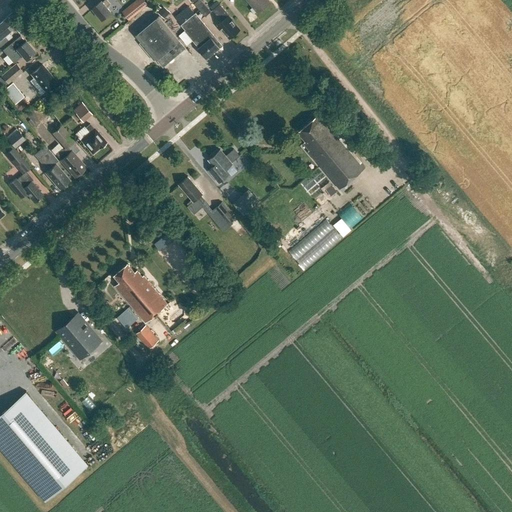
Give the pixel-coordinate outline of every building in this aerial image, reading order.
[(107,0),(104,0),(103,1),(102,0),(93,8),(102,19),(111,12),(107,7),(111,4),(107,0)] [(144,0),(138,0),(123,13),(128,19),(147,4),(144,0)] [(211,11),(200,0),(198,0),(194,4),(205,16),(211,11)] [(267,0),(247,0),(258,12),(270,2),(267,0)] [(218,24),(229,38),(240,29),(233,21),(234,20),(220,3),(213,10),(222,21),(218,24)] [(199,48),(206,57),(219,47),(218,46),(221,43),(196,12),(181,24),(185,30),(199,48)] [(157,59),(163,67),(186,48),(179,40),(180,40),(159,16),(136,35),(156,59),(157,59)] [(0,40),(15,27),(6,17),(0,22),(0,40)] [(6,53),(14,63),(23,55),(27,59),(35,52),(26,40),(25,41),(21,35),(8,46),(10,49),(6,53)] [(0,74),(0,76),(6,84),(21,72),(14,63),(0,74)] [(51,77),(53,76),(42,64),(31,73),(34,77),(29,81),(37,89),(41,85),(46,91),(56,83),(51,77)] [(9,84),(1,91),(9,101),(17,93),(9,84)] [(13,106),(18,112),(26,104),(21,98),(13,106)] [(91,113),(84,105),(74,113),(82,121),(91,113)] [(303,143),(309,150),(307,152),(339,190),(365,168),(320,113),(297,132),(305,141),(303,143)] [(106,142),(90,123),(85,127),(90,133),(81,140),(86,146),(87,145),(92,152),(98,147),(99,148),(100,147),(102,147),(104,145),(105,143),(106,142)] [(61,160),(75,176),(85,168),(76,159),(78,157),(72,150),(71,150),(67,145),(74,140),(61,124),(52,132),(64,147),(56,153),(61,159),(61,160)] [(7,138),(14,148),(25,139),(17,130),(7,138)] [(5,153),(16,165),(23,159),(13,146),(5,153)] [(45,172),(59,189),(69,180),(55,163),(58,160),(48,149),(39,156),(49,168),(45,172)] [(214,165),(209,170),(211,173),(219,182),(229,174),(225,169),(232,164),(231,163),(239,156),(233,149),(225,156),(220,149),(209,159),(214,165)] [(25,171),(16,179),(15,178),(8,184),(20,198),(26,194),(34,203),(44,195),(31,180),(33,179),(25,171)] [(205,201),(200,196),(203,193),(188,176),(179,184),(193,201),(187,206),(194,214),(202,207),(200,205),(205,201)] [(251,191),(245,196),(253,204),(258,199),(251,191)] [(215,207),(228,222),(235,216),(222,201),(215,207)] [(467,225),(462,228),(467,236),(472,234),(467,225)] [(127,264),(113,275),(119,282),(114,286),(145,323),(167,305),(143,276),(141,277),(136,271),(134,273),(127,264)] [(73,317),(57,331),(72,349),(77,344),(86,354),(101,341),(88,325),(83,329),(73,317)] [(136,333),(149,349),(158,340),(145,325),(136,333)] [(20,396),(0,413),(0,446),(46,501),(83,469),(20,396)] [(110,409),(120,421),(125,417),(115,405),(110,409)]
